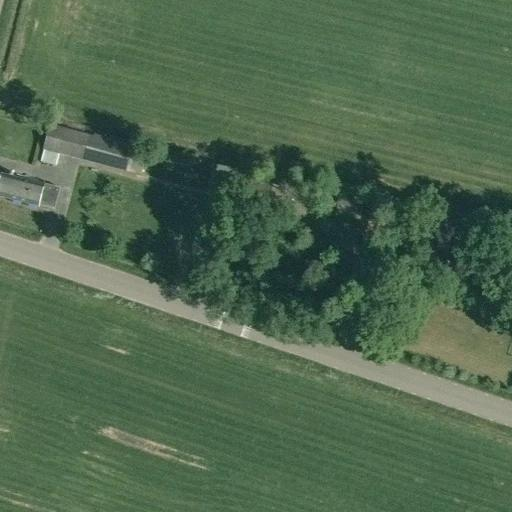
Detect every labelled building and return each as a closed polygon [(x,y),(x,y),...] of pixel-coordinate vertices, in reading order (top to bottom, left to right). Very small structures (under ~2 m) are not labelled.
[(59,153),(126,171),(133,146),(93,135),(92,138),(51,127),(42,162),(56,166),(59,153)] [(46,185),(5,174),(0,192),(0,196),(40,207),(41,205),(57,210),(62,189),(46,185)] [(252,181),(242,219),(277,229),(287,190),(252,181)] [(209,189),(202,227),(225,231),(232,193),(209,189)] [(339,195),(336,216),(361,220),(364,200),(339,195)] [(449,263),(444,281),(458,284),(462,267),(449,263)]
